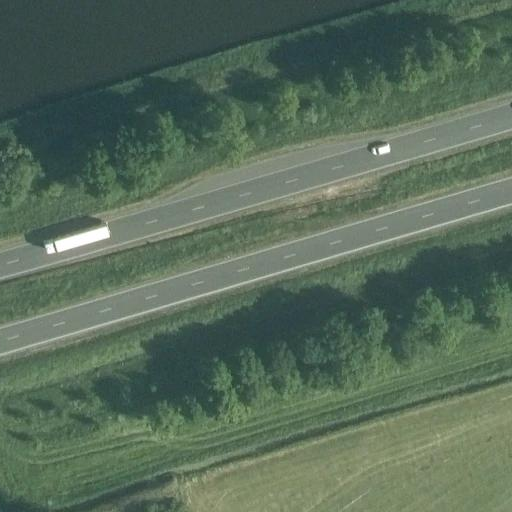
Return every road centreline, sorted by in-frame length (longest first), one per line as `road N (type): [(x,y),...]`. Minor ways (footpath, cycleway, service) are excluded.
road 1 (trunk): [(0,344),(511,196)]
road 2 (trunk): [(511,119),(0,266)]
